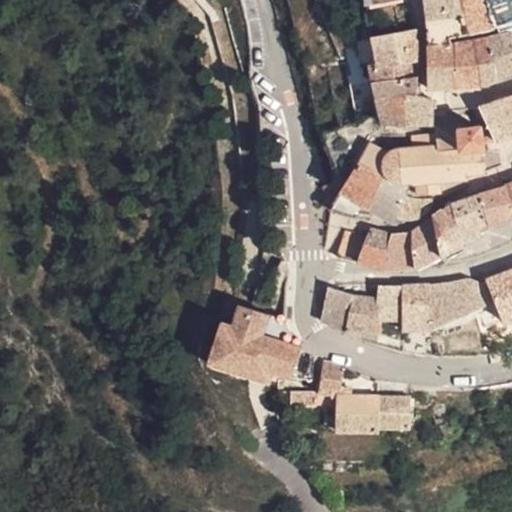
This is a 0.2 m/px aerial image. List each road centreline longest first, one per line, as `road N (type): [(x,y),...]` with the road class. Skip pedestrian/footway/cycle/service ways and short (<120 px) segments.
road 1 (tertiary): [(511,368),(430,374),(373,365),(337,348),(301,321),(306,268)]
road 2 (tertiary): [(257,0),(305,189),(306,268)]
road 3 (residential): [(306,268),(400,280),(511,251)]
